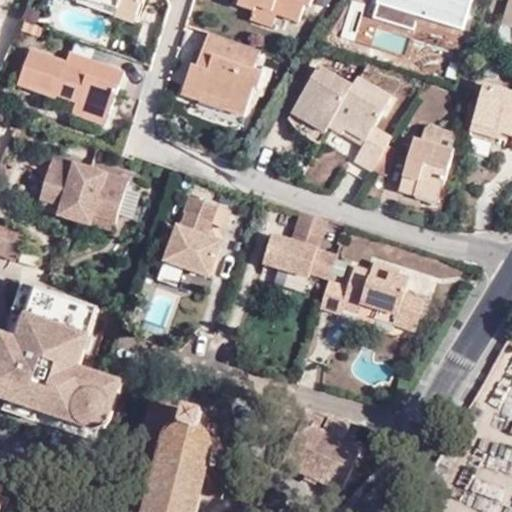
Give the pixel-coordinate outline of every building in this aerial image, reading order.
[(100,0),(77,0),(77,2),(144,27),(146,18),(100,0)] [(100,0),(146,18),(152,0),(100,0)] [(308,9),(311,0),(240,0),(236,13),(252,20),(255,10),(274,17),(298,25),(303,7),(308,9)] [(381,0),(380,5),(464,30),(472,0),(381,0)] [(269,33),(274,17),(255,10),(252,20),(250,25),(269,33)] [(511,26),(505,24),(499,46),(511,50),(511,26)] [(216,34),(210,52),(205,64),(196,61),(186,93),(208,101),(211,92),(233,100),(230,109),(248,116),(258,89),(262,90),(268,74),(257,69),(263,52),(216,34)] [(205,64),(210,52),(201,48),(196,61),(205,64)] [(78,105),(110,117),(126,72),(94,60),(86,83),(64,76),(67,65),(31,52),(19,87),(56,101),(57,98),(78,105)] [(86,83),(94,60),(72,52),(67,65),(64,76),(86,83)] [(340,128),(358,139),(367,126),(386,97),(353,75),(347,85),(315,64),(285,110),(318,132),(323,124),(336,133),(340,128)] [(511,137),(511,95),(485,88),(470,138),(496,145),(500,134),(511,137)] [(208,101),(230,109),(233,100),(211,92),(208,101)] [(106,127),(110,117),(78,105),(74,116),(106,127)] [(318,132),(285,110),(282,116),(290,131),(310,144),(318,132)] [(367,126),(358,139),(354,145),(346,159),(363,168),(383,137),(367,126)] [(451,133),(428,127),(424,130),(421,142),(451,151),(454,139),(451,133)] [(354,145),(358,139),(340,128),(336,133),(354,145)] [(414,190),(438,198),(452,154),(414,140),(397,190),(411,196),(414,190)] [(140,183),(65,158),(51,197),(78,205),(73,218),(102,227),(105,216),(128,223),(140,183)] [(435,204),(438,198),(414,190),(411,196),(435,204)] [(217,208),(189,198),(183,214),(186,215),(180,228),(178,227),(167,262),(210,277),(222,244),(206,237),(217,208)] [(274,234),(264,265),(311,278),(312,276),(330,281),(337,256),(319,251),(328,221),(301,213),(293,240),(274,234)] [(0,223),(0,255),(16,262),(25,233),(0,223)] [(37,268),(40,257),(22,251),(18,263),(37,268)] [(349,289),(330,283),(322,309),(342,315),(343,309),(359,315),(361,305),(379,310),(397,316),(395,326),(416,332),(425,301),(406,295),(410,280),(396,276),(389,273),(390,268),(374,263),(371,273),(355,267),(349,289)] [(112,317),(37,289),(18,340),(0,333),(0,411),(46,427),(49,418),(66,423),(99,434),(113,431),(122,428),(138,386),(100,372),(111,342),(104,339),(112,317)] [(397,316),(379,310),(376,320),(395,326),(397,316)] [(151,400),(131,476),(152,482),(144,511),(201,511),(205,497),(224,500),(229,474),(212,471),(214,462),(214,451),(214,442),(211,436),(203,431),(207,414),(151,400)] [(343,492),(364,449),(343,440),(348,428),(329,418),(322,432),(309,425),(290,467),(343,492)]
